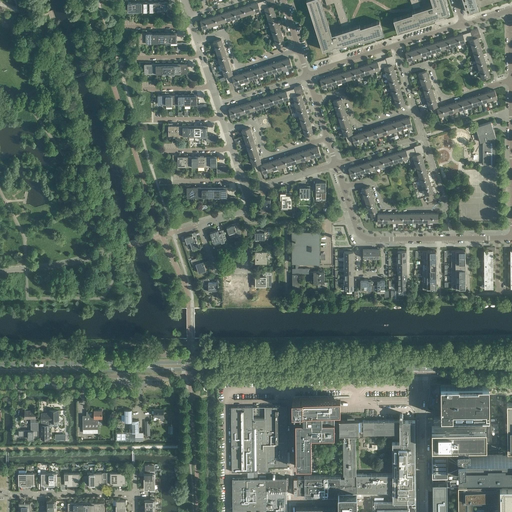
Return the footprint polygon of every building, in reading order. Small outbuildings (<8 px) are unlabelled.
[(136,11),(136,0),(133,0),(133,2),(128,2),(128,0),(124,0),(125,0),(125,8),(128,8),(128,11),(136,11)] [(380,33),(382,32),(383,32),(380,23),(379,23),(358,29),(358,28),(331,36),(318,0),(308,0),(309,2),(308,2),(309,6),(309,7),(310,7),(311,9),(310,10),(311,13),(311,14),(313,14),(313,16),(312,17),(313,20),(314,21),(315,21),(316,23),(314,24),(316,27),(315,27),(316,28),(317,28),(318,30),(317,31),(318,35),(318,36),(320,35),(320,38),(319,38),(320,42),(320,43),(322,46),(323,46),(324,49),(339,45),(339,46),(340,45),(344,44),(343,43),(346,42),(346,43),(347,43),(351,42),(351,41),(353,40),(354,41),(355,41),(358,40),(358,38),(360,37),(361,41),(362,40),(366,39),(365,38),(368,37),(369,38),(370,38),(369,38),(373,37),(373,36),(375,35),(376,36),(377,36),(380,35),(380,33)] [(334,3),(342,26),(349,24),(341,0),(325,0),(327,5),(334,3)] [(433,0),(435,6),(415,12),(415,14),(395,20),(394,21),(397,30),(398,30),(400,29),(401,31),(404,29),(404,30),(405,29),(405,28),(407,27),(408,28),(411,27),(412,27),(412,26),(415,25),(415,26),(419,25),(420,25),(419,22),(421,21),(422,22),(425,21),(426,21),(426,20),(428,19),(429,20),(432,19),(433,19),(433,18),(448,13),(447,10),(448,9),(447,6),(447,5),(447,4),(447,5),(446,1),(444,1),(443,0),(433,0)] [(410,0),(413,8),(420,6),(418,0),(410,0)] [(477,7),(474,0),(463,0),(464,0),(464,1),(466,7),(467,11),(467,12),(478,8),(478,7),(477,7)] [(274,10),(274,8),(273,5),(269,6),(266,7),(264,8),(266,13),(274,10)] [(480,36),(478,28),(471,30),(471,32),(474,38),(478,37),(480,36)] [(146,42),(146,33),(140,33),(140,31),(137,31),(137,38),(138,38),(138,42),(146,42)] [(479,42),(479,40),(478,37),(474,38),(471,39),(469,39),(470,40),(471,45),(479,42)] [(223,45),(221,39),(213,41),(215,47),(223,45)] [(285,44),(284,42),(283,39),(275,42),(277,47),(285,44)] [(225,50),(223,45),(215,47),(217,53),(225,50)] [(227,56),(225,50),(217,53),(219,59),(227,56)] [(395,63),(393,55),(386,58),(386,59),(388,65),(392,64),(395,63)] [(229,62),(227,56),(219,59),(221,65),(229,62)] [(156,73),(156,64),(150,64),(150,62),(147,62),(147,64),(145,64),(145,73),(156,73)] [(231,68),(229,62),(221,65),(223,71),(231,68)] [(393,68),(392,64),(388,65),(385,66),(384,67),(386,72),(394,70),(393,68)] [(233,74),(231,68),(223,71),(225,77),(226,76),(229,75),(231,74),(233,74)] [(428,76),(426,71),(418,73),(420,79),(428,76)] [(490,76),(489,74),(488,71),(480,73),(482,79),(490,76)] [(430,82),(428,76),(420,79),(422,85),(430,82)] [(432,88),(430,82),(422,85),(424,91),(432,88)] [(304,93),(301,85),(295,87),(295,89),(297,95),(301,94),(304,93)] [(434,94),(432,88),(424,91),(426,96),(434,94)] [(166,104),(166,93),(163,93),(163,95),(158,95),(158,104),(166,104)] [(303,99),(302,97),(301,94),(297,95),(294,96),(293,96),(295,102),(303,99)] [(436,100),(434,94),(426,96),(428,102),(436,100)] [(343,104),(341,98),(333,101),(335,107),(343,104)] [(405,104),(404,101),(403,98),(395,101),(397,106),(405,104)] [(438,106),(436,100),(428,102),(430,108),(436,106),(438,106)] [(345,110),(343,104),(335,107),(337,112),(345,110)] [(347,116),(345,110),(337,112),(339,118),(347,116)] [(349,121),(347,116),(339,118),(341,124),(349,121)] [(351,127),(349,121),(341,124),(343,130),(351,127)] [(495,166),(495,137),(496,137),(495,134),(495,129),(493,129),(491,122),(475,126),(480,142),(488,139),(488,142),(483,142),(483,164),(492,164),(492,166),(495,166)] [(177,134),(177,125),(173,125),(173,123),(169,123),(169,124),(165,124),(165,129),(169,129),(169,134),(177,134)] [(252,133),(250,127),(242,130),(244,136),(252,133)] [(353,133),(351,127),(343,130),(344,136),(345,135),(346,135),(349,134),(351,133),(353,133)] [(314,133),(313,131),(312,128),(304,130),(305,136),(314,133)] [(254,139),(252,133),(244,136),(246,142),(254,139)] [(256,145),(254,139),(246,142),(247,147),(256,145)] [(424,152),(421,144),(414,146),(415,148),(417,154),(421,153),(424,152)] [(257,151),(256,145),(247,147),(249,153),(257,151)] [(259,156),(257,151),(249,153),(251,159),(259,156)] [(422,156),(421,153),(417,154),(414,155),(413,155),(413,156),(414,161),(423,158),(422,156)] [(186,165),(186,156),(180,156),(180,154),(173,154),(173,161),(178,161),(178,165),(186,165)] [(261,162),(259,156),(251,159),(253,165),(254,165),(257,164),(260,163),(261,162)] [(316,184),(316,187),(316,197),(321,196),(321,199),(326,199),(326,194),(326,189),(326,181),(321,182),(316,182),(316,184)] [(196,196),(196,187),(190,187),(190,185),(186,185),(186,192),(188,192),(188,196),(196,196)] [(371,192),(370,186),(361,189),(363,195),(371,192)] [(300,187),(300,197),(310,197),(310,187),(309,187),(300,187)] [(433,192),(433,190),(432,187),(424,189),(425,195),(433,192)] [(373,198),(371,192),(363,195),(365,200),(373,198)] [(292,207),(291,195),(291,193),(280,193),(280,199),(282,199),(282,207),(292,207)] [(375,204),(373,198),(365,200),(367,206),(375,204)] [(271,211),(270,199),(261,199),(261,211),(271,211)] [(377,210),(375,204),(367,206),(369,212),(370,212),(376,210),(377,210)] [(241,234),(238,224),(235,226),(234,225),(227,227),(229,233),(236,231),(237,235),(241,234)] [(265,239),(265,232),(267,232),(267,229),(257,229),(257,232),(255,232),(255,239),(265,239)] [(225,241),(222,232),(219,233),(218,230),(210,232),(213,242),(221,240),(222,242),(225,241)] [(318,263),(318,258),(320,258),(320,256),(320,255),(318,255),(318,248),(318,247),(319,246),(318,246),(318,245),(318,230),(292,231),(292,263),(296,263),(296,268),(292,268),(292,290),(300,290),(299,273),(313,273),(313,283),(319,283),(319,286),(327,286),(327,282),(324,282),(324,271),(313,271),(310,271),(310,268),(298,268),(298,263),(318,263)] [(199,247),(196,237),(194,238),(193,235),(185,237),(188,247),(191,246),(192,249),(199,247)] [(492,265),(492,250),(495,250),(495,247),(486,247),(486,250),(484,250),(484,265),(492,265)] [(267,263),(267,251),(255,251),(255,263),(267,263)] [(206,270),(203,261),(200,262),(198,257),(191,260),(192,263),(198,261),(198,262),(196,263),(199,273),(206,270)] [(493,280),(493,271),(492,265),(484,265),(484,280),(493,280)] [(271,285),(271,271),(263,271),(263,276),(255,276),(255,277),(251,277),(251,283),(255,283),(255,285),(267,285),(267,287),(270,287),(270,285),(271,285)] [(218,290),(218,282),(208,282),(208,281),(209,281),(208,278),(203,280),(204,284),(206,284),(208,284),(208,291),(212,291),(212,290),(218,290)] [(374,290),(374,280),(368,280),(368,279),(360,279),(361,290),(364,290),(364,288),(368,288),(368,290),(374,290)] [(385,290),(385,279),(380,279),(380,280),(374,280),(374,290),(385,290)] [(493,288),(493,282),(493,280),(484,280),(484,288),(493,288)] [(244,281),(228,281),(229,290),(236,290),(236,292),(245,292),(245,298),(251,298),(251,286),(249,286),(249,287),(244,287),(244,281)] [(441,416),(489,416),(489,397),(489,392),(489,387),(489,385),(487,385),(442,385),(441,385),(441,405),(441,411),(441,416)] [(335,435),(335,432),(334,422),(334,420),(334,411),(341,410),(340,396),(339,396),(337,397),(335,397),(333,397),(312,397),(293,397),(293,399),(293,411),(296,411),(296,420),(296,466),(312,466),(311,435),(335,435)] [(511,511),(511,400),(507,400),(507,455),(465,455),(465,453),(470,453),(470,445),(486,445),(486,426),(432,427),(432,447),(432,473),(432,479),(432,484),(447,484),(459,484),(458,511),(511,511)] [(287,467),(286,412),(286,406),(283,406),(279,406),(265,406),(265,418),(253,418),(253,406),(233,407),(232,407),(232,408),(232,438),(232,470),(232,471),(241,471),(241,474),(243,474),(244,471),(270,471),(270,467),(287,467)] [(139,432),(139,420),(133,420),(133,415),(132,415),(132,414),(132,409),(124,409),(125,414),(122,414),(122,424),(125,424),(125,425),(130,425),(130,432),(116,432),(116,440),(143,440),(143,432),(139,432)] [(164,419),(164,409),(154,409),(154,416),(160,416),(160,419),(164,419)] [(39,430),(39,422),(35,422),(35,418),(36,418),(36,410),(25,410),(25,415),(25,416),(25,418),(31,418),(31,431),(28,431),(28,435),(28,439),(34,439),(34,431),(39,430)] [(49,438),(49,421),(50,421),(50,422),(59,421),(58,421),(58,410),(59,410),(50,410),(50,411),(50,414),(48,414),(48,413),(41,413),(42,438),(41,438),(41,439),(49,439),(49,438)] [(98,429),(98,418),(102,418),(102,410),(94,410),(94,415),(83,415),(83,429),(98,429)] [(393,501),(416,501),(416,494),(416,492),(415,419),(414,419),(403,419),(403,415),(403,414),(403,413),(402,413),(401,413),(400,413),(400,414),(399,414),(399,420),(377,420),(365,420),(363,420),(363,421),(359,421),(359,419),(354,419),(354,417),(347,417),(347,419),(338,420),(339,420),(339,422),(334,422),(335,432),(339,432),(339,434),(338,434),(344,434),(344,438),(343,438),(343,474),(344,474),(344,477),(340,477),(340,476),(304,476),(304,478),(297,478),(297,494),(304,494),(304,497),(339,496),(339,492),(340,492),(356,492),(393,491),(393,494),(393,501)] [(95,485),(95,472),(83,472),(84,485),(95,485)] [(118,485),(118,472),(106,472),(107,485),(118,485)] [(61,485),(61,476),(57,476),(57,473),(49,473),(49,485),(61,485)] [(289,493),(289,477),(287,477),(233,478),(232,511),(284,511),(284,510),(287,510),(287,493),(289,493)] [(447,479),(432,479),(432,484),(432,511),(447,511),(447,484),(447,479)] [(340,492),(339,492),(339,496),(339,500),(338,511),(356,511),(357,499),(356,492),(340,492)] [(415,511),(416,501),(393,501),(375,501),(375,502),(373,502),(372,511),(415,511)]
